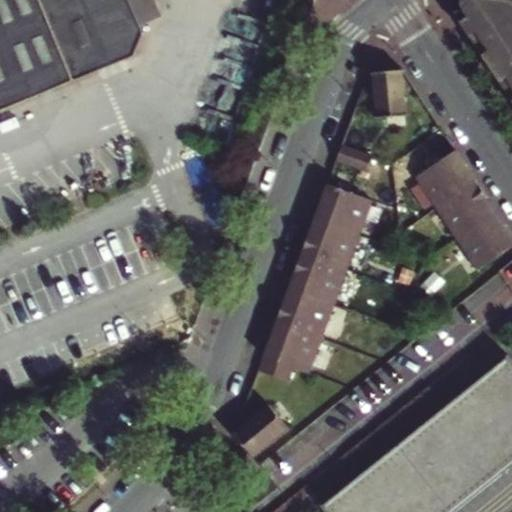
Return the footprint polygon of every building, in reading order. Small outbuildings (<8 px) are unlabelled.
[(145,31),(143,25),(132,0),(0,0),(0,110),(136,55),(145,31)] [(163,16),(156,0),(132,0),(143,25),(163,16)] [(511,0),(455,0),(456,8),(458,12),(460,16),(511,94),(511,0)] [(407,114),(404,69),(375,71),(377,115),(407,114)] [(246,113),(229,182),(255,189),(273,120),(246,113)] [(344,143),(338,159),(368,169),(374,154),(344,143)] [(511,248),(511,228),(459,150),(419,177),(482,268),(511,248)] [(330,182),(262,369),(293,380),(298,366),(312,371),(375,198),(330,182)] [(457,511),(462,508),(475,497),(490,486),(503,475),(511,467),(511,361),(506,355),(492,367),(468,387),(443,406),(430,417),(419,427),(394,447),(370,466),(347,485),(323,505),(328,511),(457,511)] [(273,404),(238,432),(256,456),(292,428),(273,404)]
